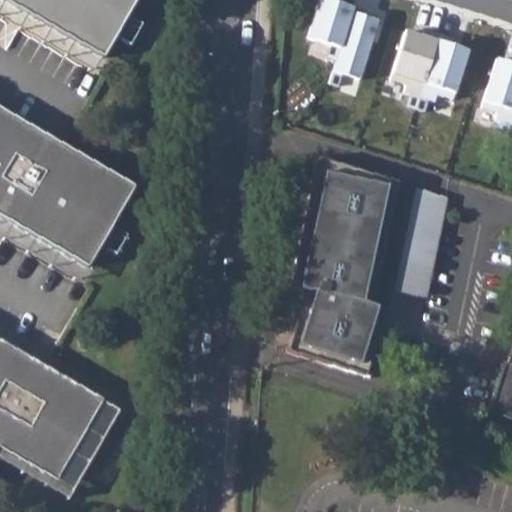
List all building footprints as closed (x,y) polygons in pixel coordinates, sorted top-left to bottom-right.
[(0,0),(0,3),(106,65),(144,0),(0,0)] [(353,9),(325,0),(320,0),(309,38),(341,48),(334,71),(356,77),(374,19),(352,12),(353,9)] [(0,3),(0,23),(98,80),(106,65),(0,3)] [(434,40),(404,31),(392,71),(422,81),(434,40)] [(464,49),(434,40),(422,81),(452,90),(464,49)] [(511,64),(497,60),(484,101),(511,109),(511,64)] [(0,221),(92,274),(139,193),(0,113),(0,221)] [(317,159),(290,288),(306,291),(303,303),(302,302),(286,352),(369,378),(384,328),(379,327),(384,310),(370,306),(396,183),(317,159)] [(444,198),(417,190),(407,236),(435,242),(444,198)] [(0,241),(83,289),(92,274),(0,221),(0,241)] [(503,364),(488,414),(511,421),(511,333),(507,349),(510,350),(505,365),(503,364)] [(0,347),(0,453),(55,485),(101,406),(0,347)] [(0,453),(0,475),(4,469),(73,509),(124,420),(101,406),(55,485),(0,453)]
